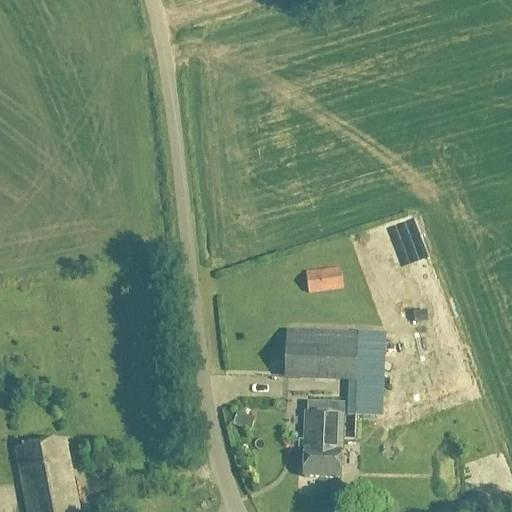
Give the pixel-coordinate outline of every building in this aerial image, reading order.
[(340,268),(305,273),(307,293),(343,288),(340,268)] [(360,331),(360,318),(295,316),(295,329),(360,331)] [(287,331),(284,381),(348,384),(346,416),(379,417),(380,388),(380,386),(372,385),(374,334),(354,334),(287,331)] [(305,414),(302,477),(342,479),(344,416),(345,404),(309,403),(308,414),(305,414)] [(15,450),(26,511),(78,511),(66,441),(15,450)]
